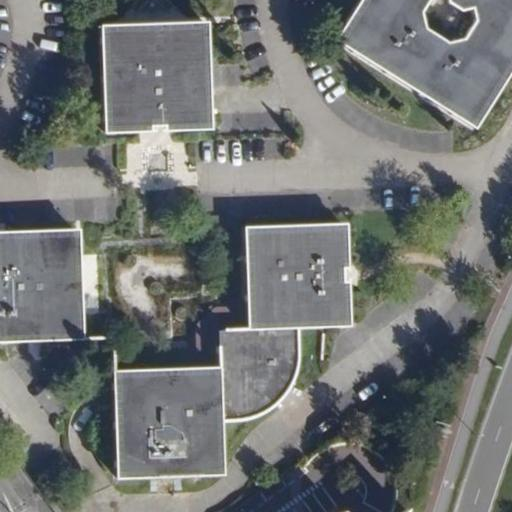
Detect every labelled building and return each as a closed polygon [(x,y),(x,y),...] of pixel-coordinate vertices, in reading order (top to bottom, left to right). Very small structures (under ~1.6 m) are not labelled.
[(511,0),(358,0),(334,39),(473,127),(511,65),(511,0)] [(206,106),(202,22),(99,25),(102,130),(146,129),(145,122),(164,121),(164,128),(207,127),(206,106)] [(249,329),(297,327),(345,326),(345,323),(345,286),(345,282),(337,282),(337,262),(344,262),(343,227),(246,231),(249,329)] [(0,337),(78,335),(74,230),(0,232),(0,337)] [(299,342),(297,327),(249,329),(218,329),(217,366),(113,371),(116,476),(222,474),(220,422),(243,419),(256,415),(268,409),(278,401),(286,390),(294,374),(298,355),(299,342)]
